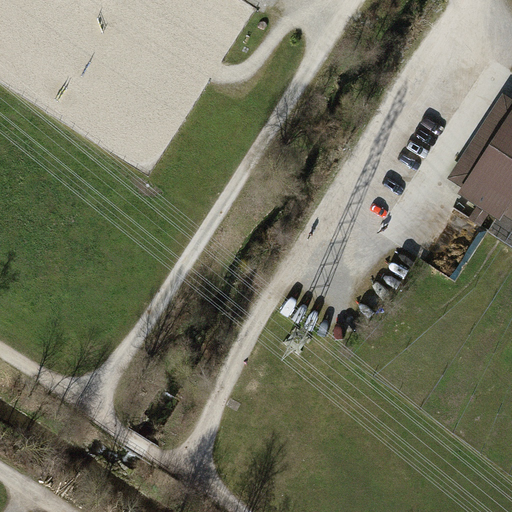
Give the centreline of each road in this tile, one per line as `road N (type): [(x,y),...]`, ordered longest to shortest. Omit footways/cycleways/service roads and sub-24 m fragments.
road 1 (track): [(464,0),(264,310),(189,475)]
road 2 (track): [(357,0),(91,405)]
road 3 (track): [(189,475),(120,434),(91,405)]
road 4 (track): [(300,1),(246,72),(216,72)]
